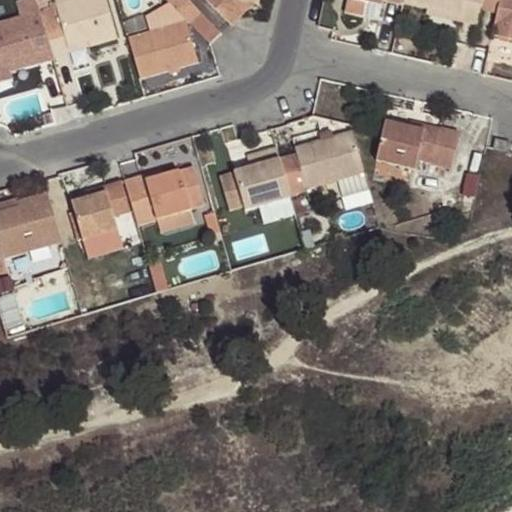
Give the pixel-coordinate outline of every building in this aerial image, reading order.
[(11,73),(55,61),(54,58),(47,34),(40,12),(36,0),(26,0),(16,3),(20,19),(0,24),(0,90),(15,87),(11,73)] [(46,0),(36,0),(40,12),(49,9),(46,0)] [(47,34),(54,58),(68,53),(67,48),(87,42),(89,48),(118,40),(105,0),(75,0),(55,6),(62,30),(47,34)] [(190,25),(201,13),(187,0),(165,0),(164,1),(190,25)] [(459,22),(476,26),(480,10),(482,0),(403,0),(402,5),(426,10),(460,17),(459,22)] [(511,0),(482,0),(480,10),(496,14),(491,37),(511,41),(511,0)] [(425,15),(459,22),(460,17),(426,10),(425,15)] [(186,22),(128,38),(141,81),(199,65),(186,22)] [(67,48),(68,53),(89,48),(87,42),(67,48)] [(424,132),(408,128),(384,123),(375,163),(416,172),(419,160),(452,168),(459,134),(425,126),(424,132)] [(410,123),(408,128),(424,132),(425,126),(410,123)] [(318,134),(320,141),(335,137),(332,130),(318,134)] [(365,174),(352,132),(335,137),(320,141),(293,149),(295,156),(282,160),(291,192),(305,188),(306,191),(365,174)] [(507,153),(509,142),(493,138),(491,149),(507,153)] [(282,160),(277,147),(258,153),(262,165),(252,168),(218,177),(228,211),(243,207),(244,211),(258,207),(263,225),(297,215),(296,212),(292,198),(291,192),(282,160)] [(262,165),(258,153),(248,157),(252,168),(262,165)] [(145,176),(125,182),(138,227),(156,222),(156,219),(191,209),(204,205),(193,168),(146,181),(145,176)] [(479,175),(467,173),(463,194),(474,196),(479,175)] [(123,181),(102,187),(104,195),(87,199),(71,204),(81,240),(118,230),(115,218),(132,214),(123,181)] [(104,195),(102,187),(85,192),(87,199),(104,195)] [(0,282),(10,279),(5,259),(60,243),(46,194),(16,203),(17,204),(18,209),(0,214),(0,282)] [(292,198),(296,212),(303,211),(299,197),(292,198)] [(0,208),(0,214),(18,209),(17,204),(0,208)] [(195,225),(191,209),(156,219),(156,222),(159,234),(195,225)]
